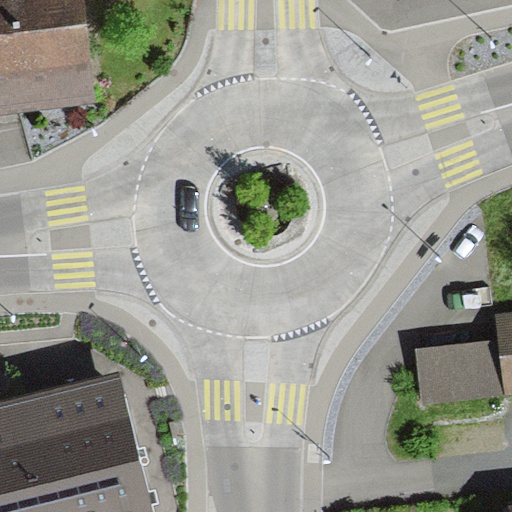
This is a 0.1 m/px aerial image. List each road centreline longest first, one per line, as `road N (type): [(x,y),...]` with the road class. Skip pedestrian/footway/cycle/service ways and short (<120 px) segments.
road 1 (tertiary): [(260,301),(260,511)]
road 2 (secondary): [(260,301),(320,287),(343,266),(358,238),(358,177)]
road 3 (secondary): [(176,227),(0,247)]
road 4 (secondary): [(274,113),(209,134),(186,160),(175,192),(176,227)]
road 5 (secondary): [(511,114),(358,177)]
